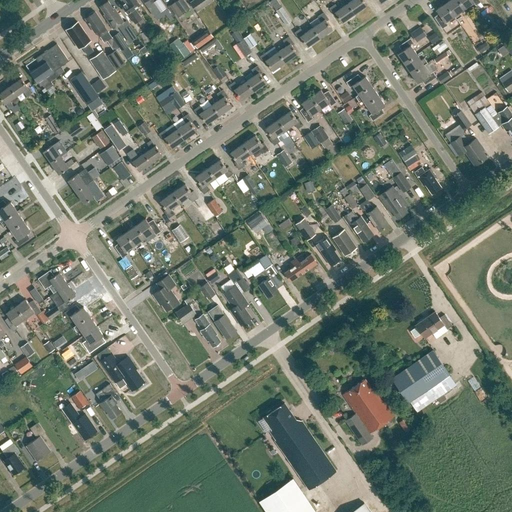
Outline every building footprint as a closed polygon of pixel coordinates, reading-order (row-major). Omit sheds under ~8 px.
[(121,0),(125,6),(124,7),(135,24),(142,19),(135,9),(141,5),(137,0),(121,0)] [(142,0),(144,3),(154,16),(159,13),(166,8),(160,0),(142,0)] [(175,3),(171,6),(176,13),(179,17),(182,14),(190,9),(184,0),(178,0),(176,2),(174,3),(175,3)] [(193,0),(191,2),(197,11),(213,0),(193,0)] [(351,0),(347,3),(354,14),(367,5),(363,0),(351,0)] [(450,0),(445,4),(454,16),(457,20),(461,17),(459,13),(466,8),(460,0),(450,0)] [(460,0),(466,8),(473,3),(475,6),(481,3),(478,0),(460,0)] [(113,8),(108,1),(100,7),(106,16),(105,16),(113,29),(118,26),(124,21),(114,7),(113,8)] [(336,14),(342,22),(354,14),(347,3),(338,9),(335,4),(329,9),(334,16),(336,14)] [(434,18),(442,29),(448,25),(446,22),(454,16),(445,4),(436,10),(438,14),(434,18)] [(282,6),(275,11),(286,25),(292,21),(282,6)] [(95,33),(97,32),(100,37),(108,31),(105,26),(96,12),(94,13),(93,12),(91,14),(90,16),(85,19),(95,33)] [(312,28),(320,38),(332,29),(326,21),(328,20),(323,12),(317,17),(321,22),(312,28)] [(124,21),(118,26),(123,34),(131,29),(126,20),(124,21)] [(82,47),(88,55),(93,51),(88,43),(91,41),(78,22),(67,30),(79,49),(82,47)] [(427,35),(421,26),(411,33),(417,42),(427,35)] [(192,40),(197,48),(213,36),(208,28),(192,40)] [(301,38),(307,47),(320,38),(312,28),(304,34),(300,29),(294,33),(299,40),(301,38)] [(233,33),(238,41),(244,36),(238,29),(233,33)] [(139,35),(144,43),(150,39),(144,31),(139,35)] [(119,32),(113,37),(122,50),(129,46),(119,32)] [(440,39),(436,32),(431,36),(435,42),(440,39)] [(251,34),(244,39),(251,49),(257,44),(251,34)] [(278,52),(285,62),(297,54),(292,46),(294,44),(289,37),(283,41),(286,46),(278,52)] [(113,38),(107,41),(114,51),(119,48),(113,38)] [(402,51),(398,54),(404,63),(417,54),(411,45),(414,43),(410,38),(399,46),(402,51)] [(200,51),(203,54),(216,45),(221,52),(224,49),(217,39),(200,51)] [(236,45),(245,57),(252,51),(243,39),(236,45)] [(429,48),(434,54),(444,46),(439,40),(429,48)] [(173,50),(180,60),(190,52),(183,42),(173,50)] [(476,48),(480,55),(489,48),(485,42),(476,48)] [(31,73),(38,83),(44,92),(54,85),(51,82),(65,72),(61,67),(69,61),(57,44),(36,59),(41,65),(31,73)] [(448,48),(434,59),(437,63),(449,54),(448,54),(451,52),(448,48)] [(103,50),(90,59),(103,79),(117,70),(103,50)] [(108,56),(118,71),(126,65),(117,50),(108,56)] [(267,63),(273,71),(285,62),(278,52),(270,58),(266,53),(260,57),(265,64),(267,63)] [(189,64),(199,58),(197,54),(183,63),(188,70),(191,67),(189,64)] [(417,54),(404,63),(411,73),(424,64),(428,62),(425,57),(421,60),(417,54)] [(424,64),(411,73),(418,83),(422,80),(426,84),(437,77),(433,71),(430,73),(424,64)] [(247,81),(254,91),(267,82),(261,74),(263,73),(258,65),(252,70),(255,75),(247,81)] [(461,65),(452,71),(455,75),(464,68),(461,65)] [(214,70),(220,80),(227,75),(220,66),(214,70)] [(438,77),(442,83),(453,76),(449,70),(438,77)] [(99,96),(82,71),(70,80),(87,104),(99,96)] [(358,74),(346,82),(350,88),(353,86),(359,94),(372,85),(365,76),(361,79),(358,74)] [(511,76),(501,84),(507,92),(511,88),(511,76)] [(10,87),(17,96),(24,91),(27,97),(31,94),(27,89),(28,88),(21,79),(10,87)] [(236,92),(242,100),(254,91),(247,81),(238,87),(234,82),(229,86),(234,93),(236,92)] [(165,82),(154,88),(160,100),(171,94),(165,82)] [(359,94),(355,97),(359,101),(362,99),(366,104),(379,95),(372,86),(359,95),(359,94)] [(6,104),(9,110),(14,107),(10,101),(17,96),(10,87),(0,93),(0,97),(5,105),(6,104)] [(212,105),(219,115),(232,106),(226,99),(229,97),(223,90),(217,94),(221,99),(212,105)] [(311,96),(319,109),(328,103),(330,106),(336,102),(328,91),(323,94),(320,90),(311,96)] [(338,95),(341,102),(348,99),(346,92),(338,95)] [(489,133),(502,124),(503,123),(497,114),(482,92),(467,102),(489,133)] [(178,111),(185,106),(176,93),(160,104),(165,112),(174,106),(178,111)] [(183,98),(187,102),(192,99),(188,94),(183,98)] [(379,95),(366,104),(372,113),(369,115),(373,121),(384,113),(382,107),(385,105),(379,95)] [(299,110),(307,122),(312,118),(310,115),(319,109),(311,96),(301,103),(304,107),(299,110)] [(202,116),(207,124),(219,115),(212,105),(204,111),(200,106),(194,110),(199,117),(202,116)] [(508,131),(511,136),(511,113),(511,114),(507,107),(497,114),(503,123),(502,124),(507,131),(508,131)] [(343,109),(337,113),(345,125),(351,121),(343,109)] [(453,116),(464,131),(471,125),(460,110),(453,116)] [(98,130),(104,126),(94,111),(88,115),(98,130)] [(279,120),(286,130),(295,124),(298,129),(304,125),(299,118),(297,120),(291,112),(279,120)] [(178,129),(185,139),(197,130),(192,122),(194,121),(188,114),(182,118),(186,123),(178,129)] [(61,131),(51,116),(46,119),(56,134),(61,131)] [(270,139),(274,146),(280,142),(277,137),(286,130),(279,120),(266,129),(272,137),(270,139)] [(118,129),(123,126),(119,121),(114,124),(118,129)] [(78,123),(68,130),(72,137),(82,130),(78,123)] [(151,131),(145,123),(139,127),(146,136),(152,132),(151,131)] [(111,139),(118,134),(112,125),(105,130),(111,139)] [(320,126),(312,132),(320,144),(328,138),(320,126)] [(167,140),(172,148),(185,139),(178,129),(169,135),(165,130),(159,134),(165,141),(167,140)] [(102,130),(92,137),(100,148),(110,142),(102,130)] [(123,132),(114,137),(122,149),(131,144),(123,132)] [(311,132),(303,137),(311,149),(319,144),(311,132)] [(374,138),(381,148),(387,144),(380,133),(374,138)] [(451,143),(448,145),(456,157),(459,155),(465,151),(475,166),(487,157),(479,147),(481,145),(476,139),(469,143),(463,134),(451,143)] [(244,144),(251,154),(260,148),(263,153),(270,149),(265,142),(262,144),(256,136),(244,144)] [(52,145),(43,152),(51,163),(60,157),(68,152),(59,140),(52,145)] [(151,149),(144,154),(151,163),(163,155),(156,146),(155,146),(151,141),(147,143),(151,149)] [(120,155),(112,144),(101,152),(108,163),(120,155)] [(235,163),(240,170),(246,166),(242,161),(251,154),(244,144),(231,153),(237,161),(235,163)] [(133,149),(127,153),(133,162),(139,171),(151,163),(144,154),(139,158),(133,149)] [(292,163),(284,150),(276,155),(285,167),(292,163)] [(419,166),(423,163),(417,154),(404,162),(410,170),(418,164),(419,166)] [(60,157),(51,163),(59,175),(68,169),(67,168),(73,164),(71,160),(65,164),(60,157)] [(392,159),(384,165),(392,177),(393,177),(400,172),(392,159)] [(208,169),(216,179),(225,173),(228,178),(234,174),(229,167),(227,168),(221,160),(208,169)] [(117,173),(124,167),(121,162),(113,168),(117,173)] [(425,171),(422,166),(414,172),(423,186),(425,185),(432,194),(441,187),(434,178),(437,176),(430,168),(425,171)] [(77,174),(68,181),(76,192),(91,182),(91,181),(100,174),(95,167),(86,173),(83,170),(77,175),(77,174)] [(199,187),(204,194),(210,190),(207,185),(216,179),(208,169),(196,177),(202,186),(199,187)] [(402,171),(394,177),(404,192),(413,186),(402,171)] [(242,179),(253,195),(259,192),(248,175),(242,179)] [(91,182),(76,192),(84,204),(93,197),(96,202),(102,198),(96,188),(91,182)] [(304,185),(307,194),(315,191),(312,182),(304,185)] [(173,193),(181,203),(189,197),(193,202),(199,198),(194,191),(192,193),(186,184),(173,193)] [(367,184),(359,189),(367,200),(374,195),(367,184)] [(386,203),(384,204),(390,212),(392,211),(398,219),(407,212),(403,206),(404,205),(397,195),(400,193),(395,186),(381,196),(386,203)] [(114,187),(109,191),(112,196),(118,193),(114,187)] [(164,212),(169,219),(175,214),(172,209),(181,203),(173,193),(161,202),(166,210),(164,212)] [(350,193),(344,198),(352,209),(358,204),(350,193)] [(206,203),(214,215),(215,216),(221,212),(212,199),(206,203)] [(0,213),(4,220),(17,211),(10,202),(7,204),(3,201),(0,202),(0,213)] [(333,204),(325,208),(335,222),(342,217),(333,204)] [(300,210),(305,217),(311,213),(306,206),(300,210)] [(365,210),(379,231),(389,224),(377,207),(373,209),(370,206),(365,210)] [(353,210),(343,216),(349,224),(348,225),(354,234),(357,232),(363,242),(374,235),(361,217),(359,218),(353,210)] [(8,225),(11,230),(24,221),(17,211),(4,220),(1,222),(4,227),(8,225)] [(221,212),(215,216),(218,220),(224,216),(221,212)] [(282,223),(284,228),(294,223),(291,218),(282,223)] [(315,235),(304,218),(296,224),(307,240),(315,235)] [(146,219),(137,225),(146,237),(154,232),(156,235),(161,231),(153,220),(148,222),(146,219)] [(15,242),(18,247),(30,239),(28,234),(31,231),(24,221),(11,230),(18,239),(15,242)] [(126,232),(135,245),(137,248),(141,245),(139,242),(146,237),(137,225),(126,232)] [(180,226),(172,231),(180,244),(189,238),(180,226)] [(344,229),(332,237),(345,255),(356,247),(344,229)] [(115,247),(122,258),(127,255),(125,252),(135,245),(126,232),(116,239),(119,243),(115,247)] [(315,243),(331,266),(340,259),(332,247),(333,246),(326,236),(315,243)] [(0,246),(2,245),(2,246),(9,242),(5,237),(0,240),(0,246)] [(286,255),(289,260),(296,256),(293,251),(286,255)] [(295,259),(304,272),(317,263),(311,254),(304,259),(301,255),(295,259)] [(265,269),(254,277),(259,284),(268,297),(278,290),(271,280),(272,280),(279,274),(272,264),(266,255),(264,256),(258,260),(265,269)] [(284,272),(291,281),(304,272),(295,259),(288,264),(291,268),(284,272)] [(131,279),(136,276),(130,266),(125,270),(131,279)] [(206,273),(212,283),(221,276),(215,267),(206,273)] [(53,283),(58,290),(67,284),(59,273),(54,276),(50,270),(38,279),(43,286),(45,284),(48,288),(53,283)] [(242,278),(236,270),(230,274),(235,282),(242,278)] [(151,271),(145,275),(148,280),(155,275),(151,271)] [(169,289),(175,285),(169,275),(157,283),(161,288),(153,294),(158,301),(160,300),(167,310),(179,302),(169,289)] [(243,278),(237,282),(244,292),(250,288),(243,278)] [(200,287),(208,299),(216,294),(207,282),(200,287)] [(67,284),(58,290),(52,295),(60,306),(66,302),(75,296),(67,284)] [(241,326),(244,324),(246,327),(253,322),(251,320),(252,319),(243,304),(247,302),(235,285),(223,293),(234,308),(230,311),(241,326)] [(37,289),(31,292),(39,303),(44,300),(37,289)] [(16,306),(25,319),(34,312),(37,316),(42,312),(34,300),(28,303),(26,300),(16,306)] [(175,313),(183,324),(197,315),(189,304),(175,313)] [(77,324),(89,315),(84,307),(80,309),(76,305),(64,313),(68,318),(71,316),(77,324)] [(218,305),(208,312),(227,339),(237,332),(218,305)] [(5,320),(13,332),(19,328),(17,325),(25,319),(16,306),(7,313),(10,316),(5,320)] [(57,306),(46,314),(50,319),(61,312),(57,306)] [(422,334),(425,338),(444,325),(447,329),(452,326),(445,315),(440,318),(435,312),(416,325),(417,327),(414,329),(414,332),(417,337),(422,334)] [(195,320),(202,330),(201,331),(208,341),(209,341),(213,347),(214,346),(215,346),(218,344),(218,343),(220,342),(216,335),(217,335),(203,314),(195,320)] [(80,329),(85,336),(98,328),(89,315),(77,324),(77,325),(74,327),(77,332),(80,329)] [(98,328),(85,336),(90,344),(87,346),(91,352),(103,344),(100,338),(103,336),(98,328)] [(49,341),(44,345),(50,353),(55,350),(49,341)] [(21,347),(28,357),(36,352),(29,342),(21,347)] [(108,347),(97,355),(101,361),(112,353),(108,347)] [(433,350),(392,379),(409,403),(450,375),(433,350)] [(123,377),(133,391),(139,387),(140,388),(142,388),(143,387),(143,385),(143,384),(145,382),(136,370),(137,370),(129,357),(119,363),(112,353),(101,361),(116,382),(123,377)] [(25,357),(14,365),(20,373),(31,365),(25,357)] [(83,368),(88,375),(97,368),(93,361),(83,368)] [(343,394),(356,414),(346,420),(363,445),(373,438),(370,433),(394,416),(375,389),(373,390),(365,379),(343,394)] [(107,410),(113,418),(122,411),(116,404),(118,403),(112,395),(117,392),(111,383),(96,394),(102,401),(100,403),(106,410),(107,410)] [(91,405),(82,391),(73,397),(82,411),(91,405)] [(276,442),(309,489),(337,470),(303,421),(302,421),(296,420),(284,403),(266,416),(274,429),(271,431),(277,440),(276,442)] [(76,422),(87,439),(95,433),(94,431),(96,429),(86,415),(81,418),(76,411),(69,417),(73,423),(76,422)] [(38,438),(27,446),(38,461),(52,451),(41,436),(46,433),(39,423),(31,428),(38,438)] [(5,460),(15,474),(25,467),(17,455),(21,453),(15,444),(6,450),(9,458),(5,460)] [(315,511),(293,478),(259,501),(266,511),(315,511)] [(369,511),(364,503),(350,511),(369,511)]
